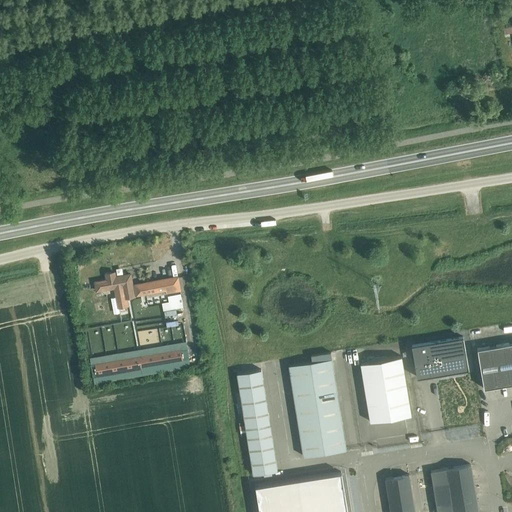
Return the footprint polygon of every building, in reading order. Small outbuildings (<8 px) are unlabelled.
[(178,276),(133,285),(131,274),(116,276),(115,272),(106,273),(107,279),(95,281),(97,291),(116,287),(119,304),(128,302),(127,297),(135,295),(135,294),(167,288),(168,292),(181,290),(178,276)] [(469,368),(463,336),(412,345),(417,377),(469,368)] [(511,342),(477,348),(484,388),(511,383),(511,342)] [(181,344),(139,352),(95,359),(99,379),(142,372),(142,369),(184,362),(181,344)] [(370,422),(411,415),(401,356),(360,363),(370,422)] [(334,373),(332,358),(312,361),(314,377),(334,373)] [(312,361),(289,365),(292,383),(315,380),(314,377),(312,361)] [(237,373),(240,393),(265,389),(261,369),(237,373)] [(336,388),(334,373),(314,377),(315,380),(317,392),(336,388)] [(292,383),(295,401),(318,398),(317,392),(315,380),(292,383)] [(339,404),(336,388),(317,392),(318,398),(319,407),(339,404)] [(240,393),(243,409),(267,405),(265,389),(240,393)] [(295,401),(298,419),(321,416),(319,407),(318,398),(295,401)] [(341,419),(339,404),(319,407),(321,416),(322,422),(341,419)] [(243,409),(245,422),(269,418),(267,405),(243,409)] [(298,419),(299,428),(300,437),(323,434),(322,422),(321,416),(298,419)] [(245,422),(247,433),(271,429),(269,418),(245,422)] [(324,437),(344,434),(341,419),(322,422),(323,434),(324,437)] [(247,433),(249,443),(273,440),(271,429),(247,433)] [(324,437),(323,434),(300,437),(303,456),(326,452),(324,437)] [(344,434),(324,437),(326,452),(346,449),(344,434)] [(249,443),(251,456),(275,452),(273,440),(249,443)] [(277,470),(275,452),(251,456),(253,474),(277,470)] [(437,505),(437,511),(472,511),(478,511),(476,495),(471,464),(431,471),(433,484),(448,481),(452,502),(437,505)] [(256,485),(259,511),(347,511),(341,472),(256,485)] [(415,511),(409,474),(386,478),(391,511),(415,511)]
